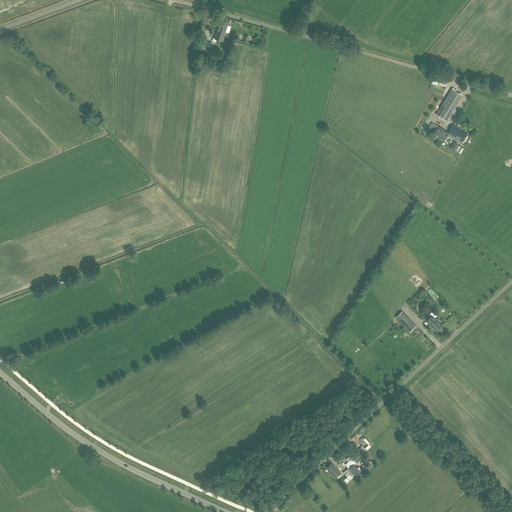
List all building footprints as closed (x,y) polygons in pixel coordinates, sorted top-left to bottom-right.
[(218,30),(226,32),(229,23),(221,21),(218,30)] [(226,32),(218,30),(217,30),(214,38),(223,41),(226,32)] [(209,53),(212,42),(201,40),(199,46),(201,47),(200,51),(209,53)] [(446,120),(461,94),(451,88),(436,113),(446,120)] [(444,140),(449,132),(438,125),(432,136),(431,137),(436,140),(437,139),(438,137),(440,138),(439,140),(443,142),(444,140)] [(449,132),(450,133),(448,136),(462,144),(463,141),(465,139),(465,138),(466,137),(466,136),(468,133),(453,125),(449,132)] [(416,326),(405,315),(402,312),(395,318),(399,321),(409,332),(416,326)] [(432,315),(430,313),(424,319),(426,321),(435,331),(441,325),(432,315)] [(348,468),(355,461),(355,462),(360,457),(357,454),(355,456),(352,454),(350,456),(352,458),(345,465),(348,468)] [(325,468),(335,478),(341,472),(332,462),(325,468)] [(355,475),(360,471),(361,473),(366,469),(363,465),(360,468),(358,466),(357,468),(354,464),(349,468),(355,475)]
